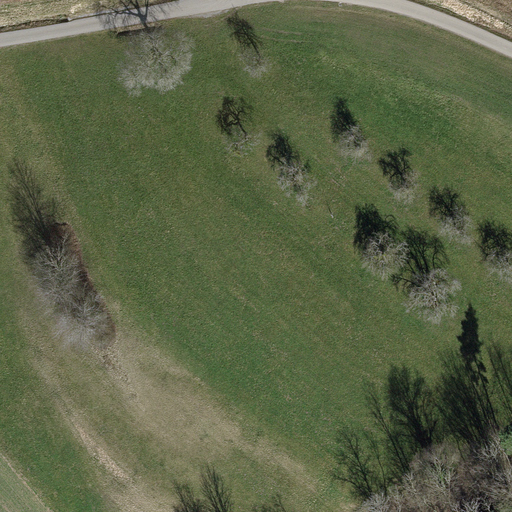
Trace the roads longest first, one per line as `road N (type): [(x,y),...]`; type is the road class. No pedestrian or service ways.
road 1 (track): [(241,0),(0,40)]
road 2 (unclassified): [(511,50),(376,0)]
